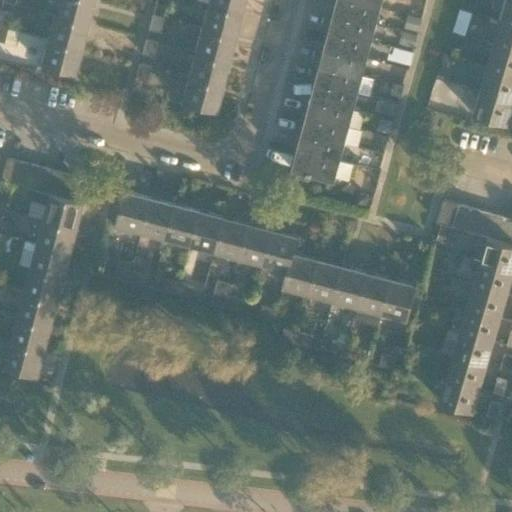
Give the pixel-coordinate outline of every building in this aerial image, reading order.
[(88,23),(94,0),(56,0),(53,13),(88,23)] [(241,12),(244,0),(207,0),(207,2),(241,12)] [(344,0),(333,0),(330,14),(375,26),(379,10),(344,0)] [(344,0),(379,10),(382,0),(344,0)] [(511,22),(511,0),(507,0),(501,19),(511,22)] [(235,36),(241,12),(207,2),(200,27),(235,36)] [(470,29),(472,8),(462,7),(459,28),(470,29)] [(82,47),(88,23),(53,13),(46,38),(82,47)] [(330,14),(325,31),(370,43),(375,26),(330,14)] [(511,48),(511,22),(501,19),(495,43),(511,48)] [(228,60),(235,36),(200,27),(194,51),(228,60)] [(325,31),(321,48),(366,60),(370,43),(325,31)] [(75,72),(82,47),(46,38),(40,63),(75,72)] [(511,73),(511,48),(495,43),(488,66),(511,73)] [(321,48),(316,64),(361,77),(366,60),(321,48)] [(222,85),(228,60),(194,51),(187,75),(222,85)] [(316,64),(312,81),(357,93),(361,77),(316,64)] [(511,99),(511,73),(488,66),(481,90),(511,99)] [(215,110),(222,85),(187,75),(180,101),(215,110)] [(312,81),(307,98),(352,110),(357,93),(312,81)] [(507,124),(511,106),(511,99),(481,90),(473,114),(507,124)] [(307,98),(303,115),(348,127),(352,110),(307,98)] [(303,115),(298,132),(343,144),(348,127),(303,115)] [(298,132),(294,148),(339,160),(343,144),(298,132)] [(294,148),(289,165),(334,177),(339,160),(294,148)] [(129,186),(117,232),(126,234),(129,225),(144,229),(155,193),(129,186)] [(80,226),(86,201),(70,197),(58,194),(52,192),(35,188),(32,198),(49,203),(45,217),(80,226)] [(144,229),(141,238),(151,241),(154,232),(168,236),(179,199),(155,193),(144,229)] [(445,197),(441,219),(457,222),(461,200),(445,197)] [(168,236),(165,245),(175,248),(178,238),(192,242),(203,205),(179,199),(168,236)] [(192,242),(187,258),(198,261),(202,245),(216,249),(227,212),(203,205),(192,242)] [(216,249),(211,264),(222,267),(226,252),(240,256),(251,218),(227,212),(216,249)] [(74,250),(80,226),(45,217),(39,241),(74,250)] [(239,257),(235,270),(246,274),(251,258),(264,262),(275,225),(251,218),(240,256),(239,257)] [(275,225),(264,262),(287,269),(299,231),(275,225)] [(299,231),(287,269),(311,276),(323,238),(299,231)] [(499,239),(488,236),(481,260),(511,268),(511,242),(510,242),(499,239)] [(311,276),(310,280),(334,287),(347,244),(323,238),(311,276)] [(67,275),(74,250),(39,241),(33,266),(67,275)] [(334,287),(330,301),(341,305),(345,289),(358,293),(371,251),(347,244),(334,287)] [(358,293),(354,308),(364,311),(369,296),(381,299),(394,257),(371,251),(358,293)] [(508,294),(511,278),(511,268),(481,260),(474,283),(508,293),(508,294)] [(61,299),(67,275),(33,266),(26,290),(61,299)] [(214,299),(243,308),(247,297),(232,292),(236,281),(222,276),(214,299)] [(501,316),(508,294),(508,293),(474,283),(467,307),(501,316)] [(55,323),(61,299),(26,290),(20,314),(55,323)] [(460,330),(494,340),(501,316),(467,307),(460,330)] [(48,348),(55,323),(20,314),(14,339),(48,348)] [(487,363),(487,364),(494,340),(460,330),(454,353),(487,363)] [(42,373),(48,348),(14,339),(7,364),(42,373)] [(480,387),(487,364),(487,363),(454,353),(447,376),(480,386),(480,387)] [(473,410),(480,387),(480,386),(447,376),(440,400),(473,410)]
